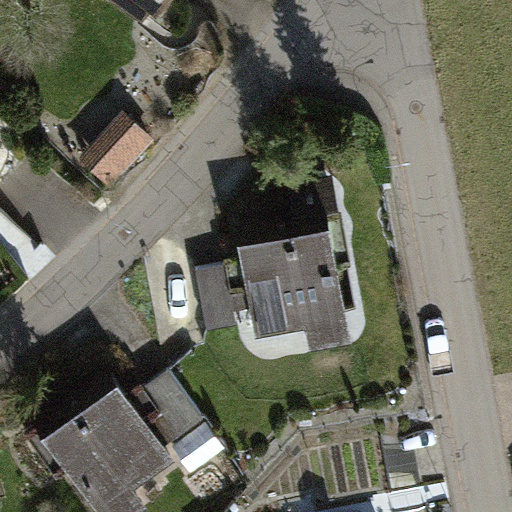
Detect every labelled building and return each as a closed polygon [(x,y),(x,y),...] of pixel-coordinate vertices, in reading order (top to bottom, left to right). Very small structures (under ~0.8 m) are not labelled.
[(112,0),(148,25),(171,0),(112,0)] [(92,147),(123,175),(166,127),(135,99),(92,147)] [(342,168),(300,174),(305,208),(347,202),(342,168)] [(343,216),(234,238),(253,336),(363,314),(343,216)] [(126,373),(41,431),(96,511),(126,511),(191,468),(126,373)]
